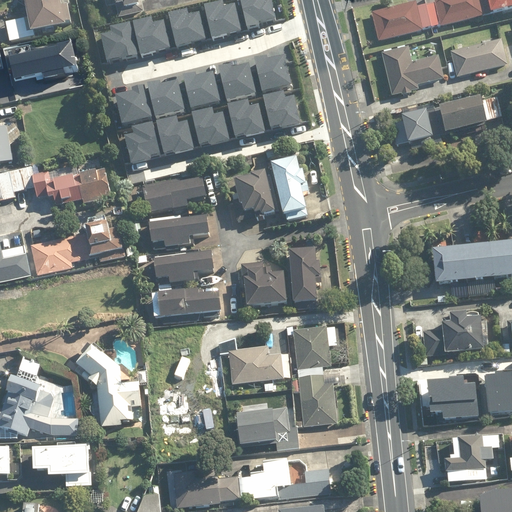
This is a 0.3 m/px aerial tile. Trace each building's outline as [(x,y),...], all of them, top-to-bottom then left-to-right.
[(39,0),(22,4),(26,23),(6,28),(10,44),(64,32),(63,28),(69,27),(65,12),(68,12),(65,0),(39,0)] [(104,0),(109,17),(117,15),(119,22),(142,16),(138,0),(104,0)] [(242,0),(249,30),(261,28),(260,25),(278,22),(272,0),(271,0),(270,0),(269,0),(242,0)] [(511,0),(432,0),(434,7),(416,11),(415,7),(372,15),(377,43),(422,34),(421,31),(511,13),(511,0)] [(215,39),(246,33),(240,7),(230,9),(228,3),(208,7),(215,39)] [(177,47),(207,41),(202,15),(192,17),(190,10),(170,15),(177,47)] [(142,56),(172,49),(166,23),(156,26),(155,19),(134,23),(142,56)] [(104,37),(109,63),(140,56),(132,24),(112,28),(114,35),(104,37)] [(81,70),(74,38),(2,54),(8,80),(37,73),(39,80),(81,70)] [(451,54),(456,79),(506,68),(501,43),(451,54)] [(406,51),(380,58),(392,100),(418,93),(417,89),(444,82),(437,58),(410,65),(406,51)] [(267,59),(255,62),(264,95),(293,88),(286,58),(268,63),(267,59)] [(233,67),(221,70),(229,103),(259,95),(252,66),(234,71),(233,67)] [(197,74),(185,77),(193,110),(223,103),(216,74),(198,78),(197,74)] [(162,83),(150,86),(158,119),(188,112),(180,83),(163,87),(162,83)] [(155,120),(146,87),(134,89),(135,93),(118,98),(125,127),(155,120)] [(283,131),(303,126),(296,98),(286,100),(284,93),(263,98),(271,130),(282,128),(283,131)] [(483,125),(501,121),(496,101),(478,105),(478,102),(434,113),(440,140),(484,130),(483,125)] [(247,139),(267,135),(260,107),(250,109),(249,102),(228,107),(236,139),(247,136),(247,139)] [(404,150),(430,144),(424,115),(432,113),(431,105),(400,111),(402,121),(398,122),(398,125),(392,126),(397,147),(403,146),(404,150)] [(213,147),(233,142),(226,114),(216,117),(214,110),(193,115),(201,147),(212,144),(213,147)] [(178,156),(197,151),(191,123),(181,126),(179,119),(158,124),(166,156),(177,153),(178,156)] [(21,137),(9,123),(0,126),(0,165),(12,164),(9,149),(21,137)] [(127,139),(134,167),(154,162),(153,159),(164,156),(156,124),(136,129),(137,136),(127,139)] [(311,196),(307,176),(298,178),(295,164),(268,170),(279,220),(304,214),(301,198),(311,196)] [(0,176),(0,205),(15,202),(14,196),(31,192),(34,203),(44,200),(45,204),(53,202),(54,210),(107,197),(101,172),(49,185),(47,175),(32,179),(30,170),(0,176)] [(275,216),(266,176),(250,180),(251,182),(236,186),(240,204),(236,205),(240,224),(275,216)] [(179,181),(138,190),(139,196),(132,197),(135,212),(142,211),(145,222),(186,213),(185,208),(203,204),(198,181),(180,185),(179,181)] [(208,240),(206,222),(180,226),(179,221),(155,225),(155,229),(146,231),(149,251),(161,249),(161,253),(188,249),(187,243),(208,240)] [(71,266),(122,256),(118,233),(107,235),(106,231),(79,235),(80,241),(29,250),(34,279),(72,272),(71,266)] [(0,283),(32,277),(27,254),(5,259),(0,237),(0,283)] [(511,247),(429,255),(432,288),(511,281),(511,247)] [(211,277),(209,254),(187,256),(187,261),(152,265),(154,285),(166,284),(166,288),(192,285),(191,279),(211,277)] [(318,284),(318,281),(320,281),(320,268),(315,268),(314,255),(287,256),(290,309),(315,307),(313,285),(318,284)] [(272,273),(265,274),(264,265),(239,268),(244,312),(285,308),(282,278),(273,279),(272,273)] [(196,296),(149,300),(151,324),(218,318),(216,299),(197,301),(196,296)] [(439,329),(439,334),(423,336),(425,361),(482,355),(479,323),(463,324),(463,319),(446,321),(446,324),(440,325),(441,329),(439,329)] [(322,370),(331,369),(327,329),(292,333),(297,381),(321,379),(323,379),(322,370)] [(267,350),(228,353),(231,388),(282,383),(280,357),(268,358),(267,350)] [(89,351),(74,371),(96,395),(97,406),(96,406),(95,406),(94,406),(93,406),(92,407),(91,408),(90,409),(89,410),(89,411),(88,412),(88,413),(88,414),(89,415),(89,416),(89,417),(90,418),(91,419),(92,419),(92,420),(93,420),(94,420),(95,420),(96,420),(97,420),(98,420),(99,432),(119,431),(119,426),(132,424),(131,417),(127,418),(126,413),(140,411),(137,386),(120,388),(119,371),(89,351)] [(511,372),(486,375),(490,412),(511,409),(511,372)] [(49,418),(53,399),(51,393),(41,390),(42,385),(10,375),(5,391),(7,392),(0,422),(0,425),(28,436),(30,429),(49,435),(78,436),(78,419),(49,418)] [(429,380),(432,411),(443,410),(444,419),(479,416),(476,382),(466,383),(465,377),(429,380)] [(302,431),(336,427),(332,386),(322,387),(321,379),(297,381),(302,431)] [(287,407),(236,412),(240,444),(279,440),(278,432),(290,431),(287,407)] [(483,465),(494,463),(492,450),(481,452),(479,441),(450,446),(453,463),(442,465),(446,488),(486,481),(483,465)] [(58,454),(58,449),(38,449),(38,455),(30,455),(31,477),(44,477),(44,483),(65,483),(65,490),(89,490),(88,454),(58,454)] [(0,450),(0,479),(8,479),(8,451),(0,450)] [(264,467),(265,475),(252,476),(252,480),(241,482),(243,500),(254,498),(255,504),(280,500),(279,492),(291,490),(288,464),(264,467)] [(192,473),(175,474),(178,508),(221,504),(221,501),(241,499),(239,476),(193,481),(192,473)] [(328,474),(304,475),(304,488),(328,487),(328,474)] [(158,511),(157,489),(148,489),(149,499),(143,500),(137,511),(158,511)] [(511,511),(511,499),(483,502),(483,506),(474,507),(474,511),(511,511)]
